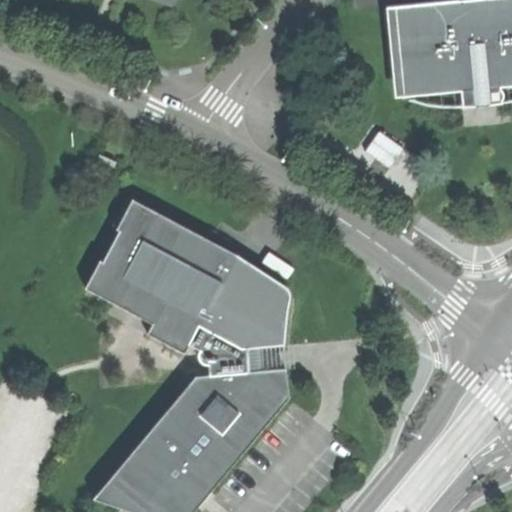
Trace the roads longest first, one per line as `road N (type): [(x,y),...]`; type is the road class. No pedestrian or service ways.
road 1 (residential): [(490,331),(384,249),(196,136)]
road 2 (tertiary): [(490,331),(423,439),(363,511)]
road 3 (residential): [(196,136),(0,52)]
road 4 (residential): [(304,0),(196,136)]
road 5 (residential): [(511,378),(400,511)]
